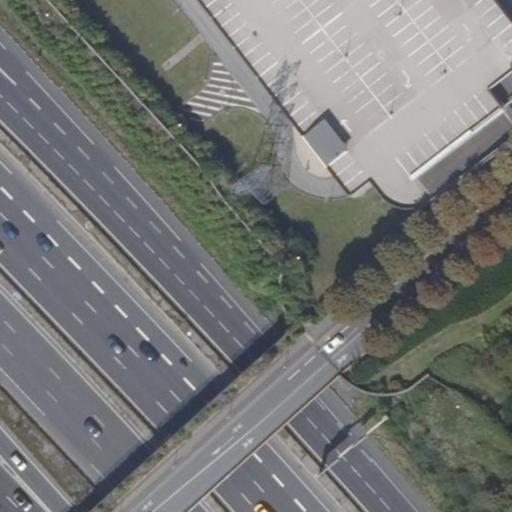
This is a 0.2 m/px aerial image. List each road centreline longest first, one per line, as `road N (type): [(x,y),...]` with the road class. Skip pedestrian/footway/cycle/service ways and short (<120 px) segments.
road 1 (trunk): [(391,511),(60,140)]
road 2 (unclassified): [(511,198),(154,511)]
road 3 (motorway): [(281,511),(0,211)]
road 4 (motorway): [(0,330),(170,511)]
